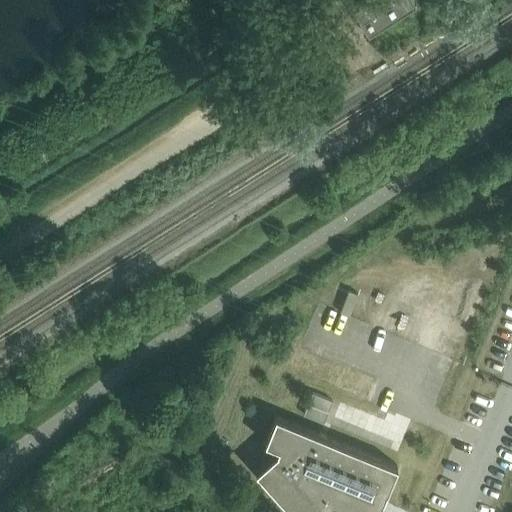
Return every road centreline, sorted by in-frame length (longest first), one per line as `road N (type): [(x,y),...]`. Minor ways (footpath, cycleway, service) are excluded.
road 1 (unclassified): [(0,255),(261,87)]
road 2 (unknown): [(349,334),(486,459)]
